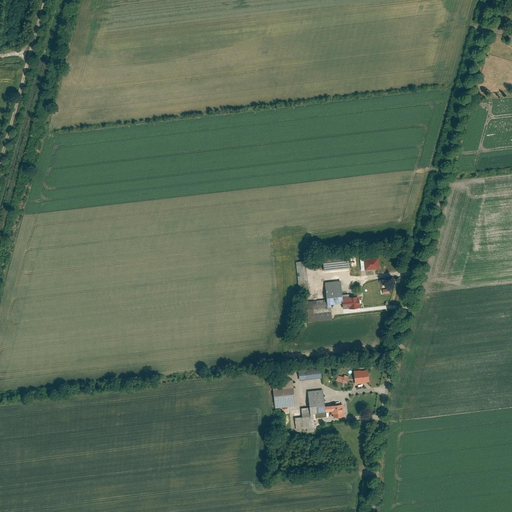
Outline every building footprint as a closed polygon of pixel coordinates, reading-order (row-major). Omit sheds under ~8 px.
[(349,257),(325,259),(326,270),(350,267),(349,257)] [(379,257),(360,258),(361,270),(380,269),(379,257)] [(304,260),(295,262),(299,286),(305,285),(304,276),(307,276),(304,260)] [(344,301),(343,297),(342,280),(327,282),(328,299),(329,303),(344,301)] [(360,296),(351,296),(352,308),(361,307),(360,296)] [(328,299),(308,301),(310,319),(330,317),(329,303),(328,299)] [(302,370),(302,379),(322,377),(321,369),(302,370)] [(368,381),(367,370),(361,370),(354,370),(355,383),(361,383),(361,382),(368,381)] [(295,405),(292,383),(272,385),(274,407),(295,405)] [(324,411),(323,405),(322,390),(307,392),(308,412),(301,412),(302,417),(294,418),(295,429),(314,428),(312,412),(324,411)] [(341,417),(340,404),(323,405),(324,411),(329,411),(330,413),(332,412),(333,418),(341,417)]
